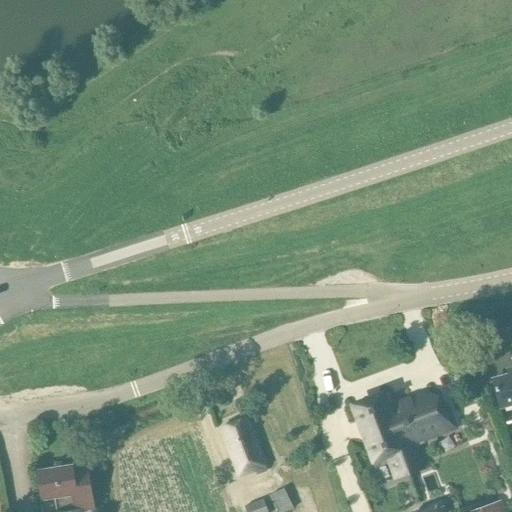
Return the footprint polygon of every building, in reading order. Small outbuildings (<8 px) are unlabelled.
[(511,404),(511,374),(494,380),(502,408),(511,404)] [(428,393),(388,408),(403,448),(416,443),(454,428),(446,407),(435,411),(428,393)] [(383,396),(354,407),(375,461),(387,456),(395,478),(396,480),(398,479),(409,475),(411,474),(422,470),(424,469),(424,467),(417,450),(418,449),(416,443),(403,448),(388,408),(383,396)] [(221,428),(239,477),(256,471),(257,474),(267,470),(247,418),(221,428)] [(82,511),(93,509),(87,471),(73,473),(72,467),(40,472),(44,499),(56,497),(57,511),(82,511)] [(284,489),(269,496),(277,511),(285,511),(294,508),(284,489)] [(268,511),(264,499),(245,506),(247,511),(268,511)]
